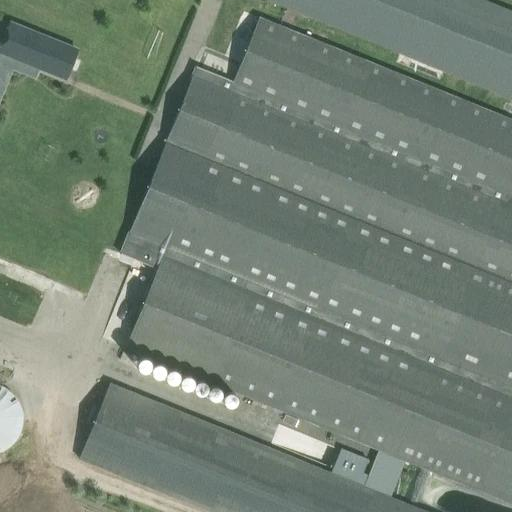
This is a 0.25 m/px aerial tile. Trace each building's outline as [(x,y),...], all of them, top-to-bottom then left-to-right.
[(511,10),(485,0),(270,0),(400,52),(443,70),(511,98),(511,10)] [(196,66),(120,253),(157,268),(125,346),(372,447),(411,463),(511,503),(511,119),(259,17),(233,81),(196,66)] [(10,22),(0,46),(0,50),(66,77),(77,50),(10,22)] [(0,446),(30,430),(0,375),(0,446)] [(429,511),(396,499),(411,463),(372,447),(358,483),(109,383),(79,458),(212,511),(429,511)]
